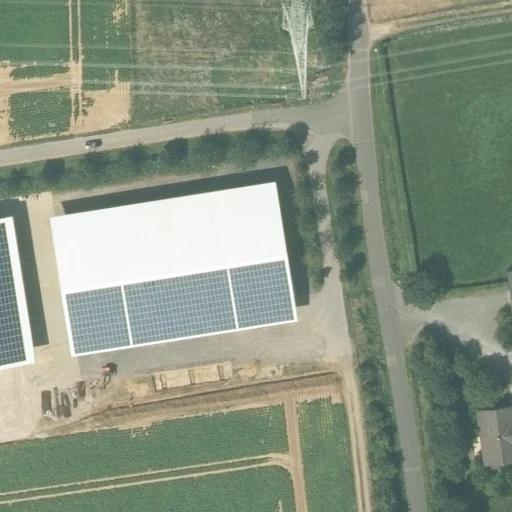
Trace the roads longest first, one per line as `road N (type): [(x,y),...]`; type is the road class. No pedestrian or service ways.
road 1 (track): [(357,0),(363,106),(0,163)]
road 2 (residential): [(363,106),(417,511)]
road 3 (track): [(308,117),(351,382),(363,511)]
